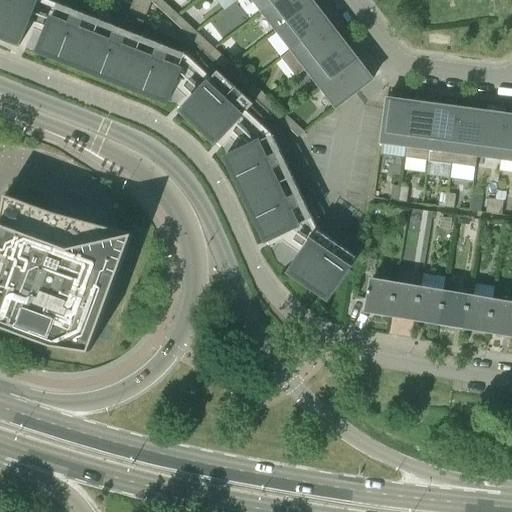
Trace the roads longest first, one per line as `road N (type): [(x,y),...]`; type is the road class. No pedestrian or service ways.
road 1 (primary): [(511,497),(412,467),(330,421),(262,344),(216,234),(181,175),(147,145),(0,85)]
road 2 (residential): [(511,381),(377,359),(311,329),(258,275),(220,194),(179,142),(0,62)]
road 3 (primary): [(0,110),(134,164),(180,216),(195,259),(183,326),(139,382),(92,401),(0,393)]
road 4 (primary): [(511,508),(208,464),(0,406)]
road 5 (primary): [(0,442),(148,486),(276,511)]
road 6 (residential): [(359,0),(413,64),(511,77)]
